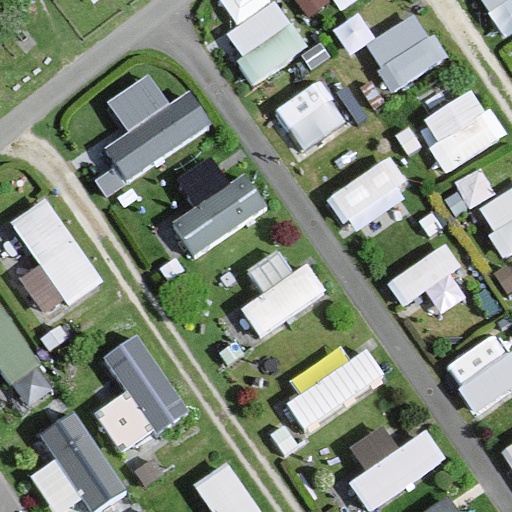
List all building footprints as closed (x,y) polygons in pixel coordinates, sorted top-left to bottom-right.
[(283,0),(218,0),(260,70),(309,42),(283,0)] [(511,0),(489,0),(502,29),(511,24),(511,0)] [(389,80),(446,58),(427,10),(370,32),(389,80)] [(164,58),(111,95),(132,125),(108,141),(132,175),(209,122),(164,58)] [(305,146),(353,113),(324,71),(276,104),(305,146)] [(478,79),(421,115),(452,164),(510,128),(478,79)] [(197,199),(231,178),(215,153),(181,174),(197,199)] [(361,234),(417,197),(388,153),(332,191),(361,234)] [(201,251),(270,196),(246,166),(177,221),(201,251)] [(511,184),(482,199),(505,247),(511,243),(511,184)] [(51,191),(0,225),(0,243),(49,315),(108,275),(51,191)] [(300,239),(233,268),(259,326),(325,297),(300,239)] [(0,274),(0,360),(8,357),(25,395),(49,384),(0,274)] [(141,326),(105,351),(128,385),(100,405),(131,449),(196,403),(141,326)] [(311,419),(391,374),(365,328),(285,374),(311,419)] [(94,507),(134,480),(80,404),(44,429),(59,450),(26,474),(52,511),(82,490),(94,507)] [(344,450),(383,502),(451,450),(430,422),(404,442),(386,418),(344,450)] [(199,478),(220,511),(271,511),(235,454),(199,478)] [(478,511),(460,484),(415,511),(478,511)]
